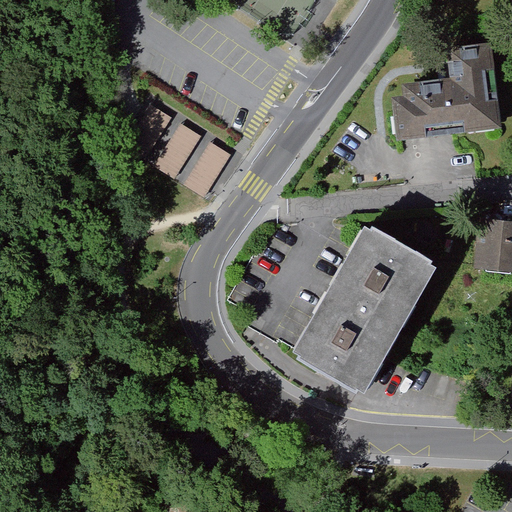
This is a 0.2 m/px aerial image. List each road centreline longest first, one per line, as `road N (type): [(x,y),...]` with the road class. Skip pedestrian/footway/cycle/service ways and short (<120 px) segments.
road 1 (residential): [(385,0),(210,248),(201,311),(233,365),(300,417),(339,434),(511,449)]
road 2 (residential): [(268,201),(325,210),(511,193)]
